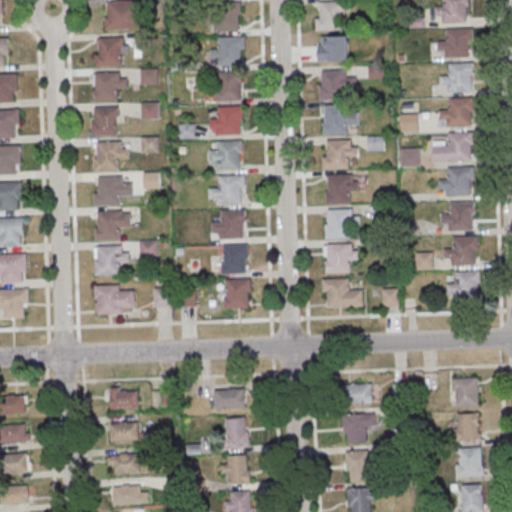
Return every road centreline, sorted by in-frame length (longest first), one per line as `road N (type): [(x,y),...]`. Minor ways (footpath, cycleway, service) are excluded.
road 1 (residential): [(300,511),(276,0)]
road 2 (residential): [(511,337),(0,356)]
road 3 (residential): [(72,511),(52,2)]
road 4 (residential): [(511,244),(504,0)]
